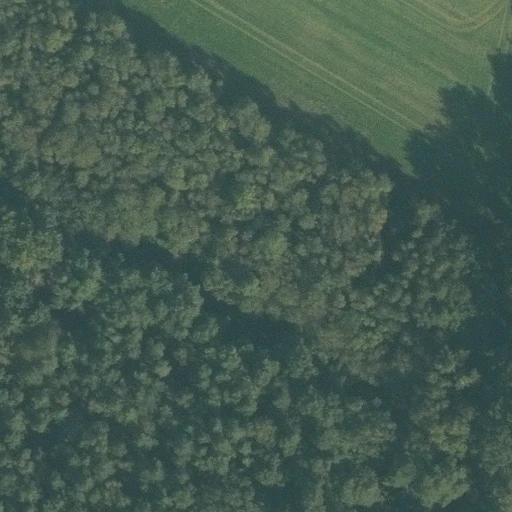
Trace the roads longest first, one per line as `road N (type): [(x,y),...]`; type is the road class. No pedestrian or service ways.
road 1 (track): [(481,474),(0,189)]
road 2 (track): [(474,511),(511,342)]
